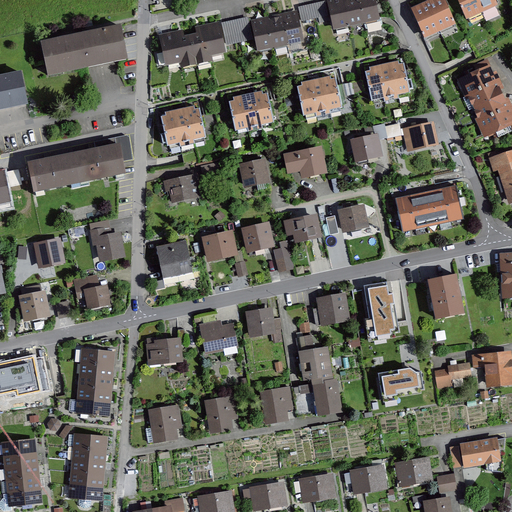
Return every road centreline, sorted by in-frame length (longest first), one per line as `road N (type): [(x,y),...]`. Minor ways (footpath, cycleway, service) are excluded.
road 1 (residential): [(497,241),(136,318)]
road 2 (residential): [(144,0),(136,318)]
road 3 (residential): [(393,0),(497,241)]
road 4 (unknown): [(143,103),(394,56)]
road 5 (residential): [(136,318),(118,511)]
road 6 (residential): [(136,318),(0,348)]
